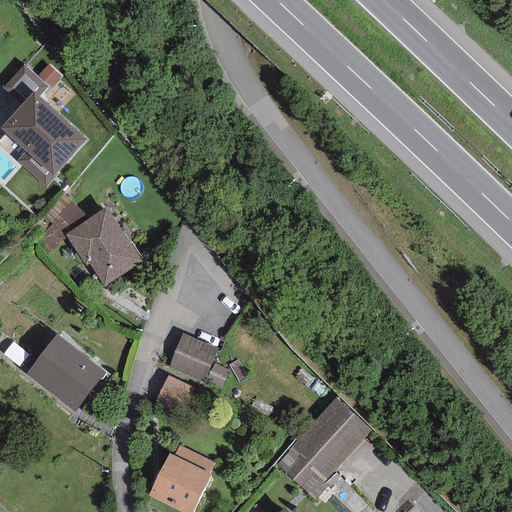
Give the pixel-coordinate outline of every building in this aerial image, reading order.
[(57,173),(87,140),(40,97),(49,88),(24,64),(1,89),(20,106),(0,127),(0,128),(26,152),(17,161),(46,188),(59,174),(57,173)] [(0,179),(6,185),(22,167),(0,147),(0,179)] [(106,208),(65,235),(86,266),(89,264),(104,287),(142,261),(106,208)] [(218,349),(183,333),(168,368),(202,383),(218,349)] [(57,335),(26,375),(74,413),(105,372),(57,335)] [(237,361),(229,366),(239,382),(247,378),(237,361)] [(229,371),(214,364),(206,381),(221,388),(229,371)] [(195,389),(168,376),(154,405),(181,418),(195,389)] [(276,465),(314,500),(327,486),(323,483),(371,430),(337,399),(276,465)] [(169,454),(148,496),(179,511),(193,511),(211,476),(209,474),(215,463),(180,446),(174,457),(169,454)]
